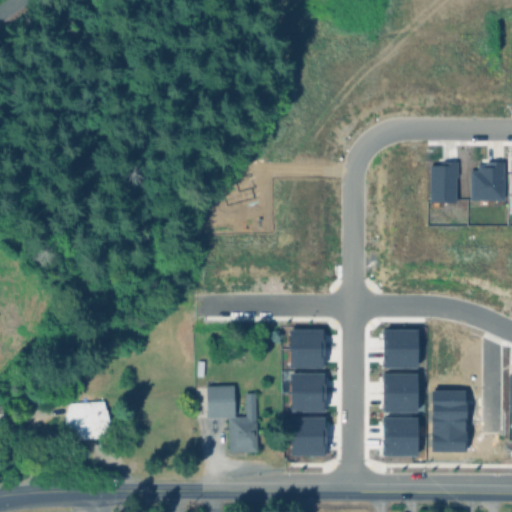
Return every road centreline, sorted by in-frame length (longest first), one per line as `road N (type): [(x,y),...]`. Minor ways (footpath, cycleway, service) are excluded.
road 1 (secondary): [(103,488),(511,490)]
road 2 (residential): [(348,489),(349,195),(363,144)]
road 3 (residential): [(203,306),(432,305),(511,329)]
road 4 (residential): [(363,144),(408,128),(511,127)]
